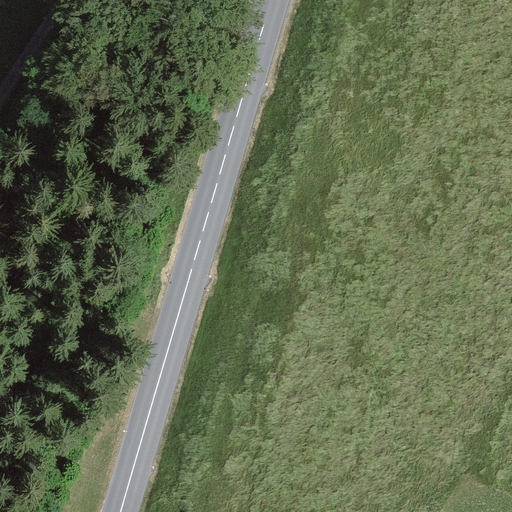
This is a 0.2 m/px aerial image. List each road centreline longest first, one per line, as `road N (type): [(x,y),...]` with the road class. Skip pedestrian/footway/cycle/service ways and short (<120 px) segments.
road 1 (secondary): [(126,511),(275,0)]
road 2 (track): [(86,0),(48,77),(0,131)]
